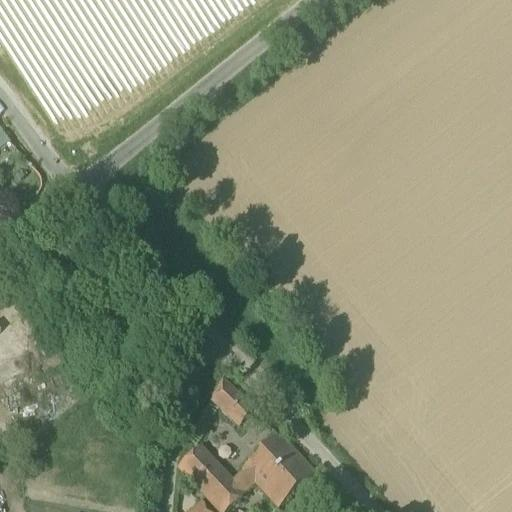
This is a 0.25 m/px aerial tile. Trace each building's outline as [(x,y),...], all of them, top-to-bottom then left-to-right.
[(0,149),(9,142),(0,129),(0,149)] [(109,348),(94,332),(73,351),(88,367),(109,348)] [(211,404),(239,430),(254,413),(223,383),(211,403),(211,404)] [(242,473),(244,475),(254,486),(278,511),(315,477),(279,439),(278,440),(242,473)] [(229,511),(245,498),(244,496),(233,484),(200,450),(198,451),(178,471),(216,511),(229,511)] [(244,475),(233,484),(244,496),(254,486),(244,475)]
